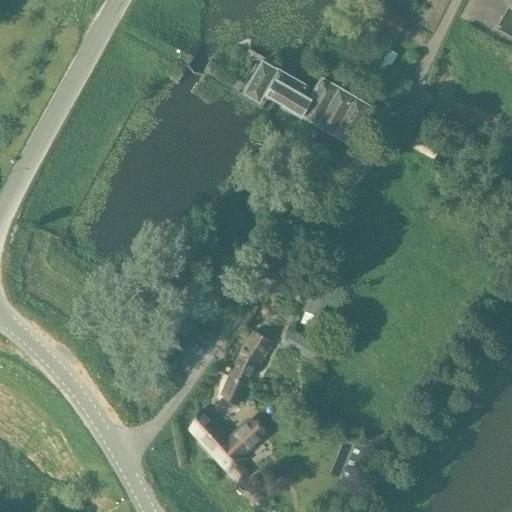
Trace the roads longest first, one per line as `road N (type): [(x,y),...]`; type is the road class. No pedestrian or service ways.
road 1 (unclassified): [(121,460),(151,436),(413,101),(456,0)]
road 2 (tertiary): [(0,228),(126,0)]
road 3 (tertiary): [(121,460),(65,371),(0,324)]
